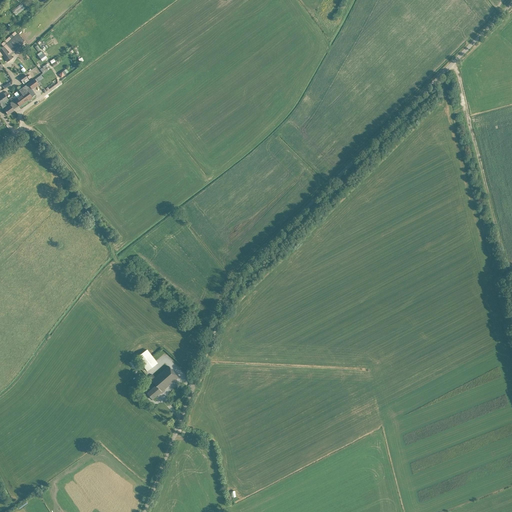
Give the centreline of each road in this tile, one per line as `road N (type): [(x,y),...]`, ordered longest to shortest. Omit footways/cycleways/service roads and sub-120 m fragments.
road 1 (unclassified): [(146,511),(242,272),(511,1)]
road 2 (track): [(28,125),(74,177),(71,201),(124,272),(208,346)]
road 3 (track): [(453,62),(511,299)]
